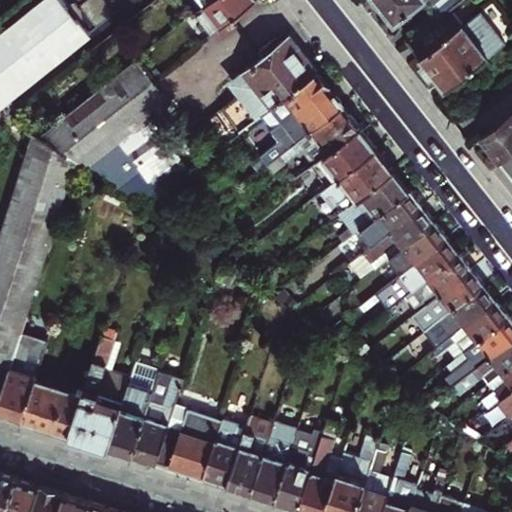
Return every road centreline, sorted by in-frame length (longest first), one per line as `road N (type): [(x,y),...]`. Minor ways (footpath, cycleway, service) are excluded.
road 1 (residential): [(320,0),(511,243)]
road 2 (tertiary): [(218,511),(0,441)]
